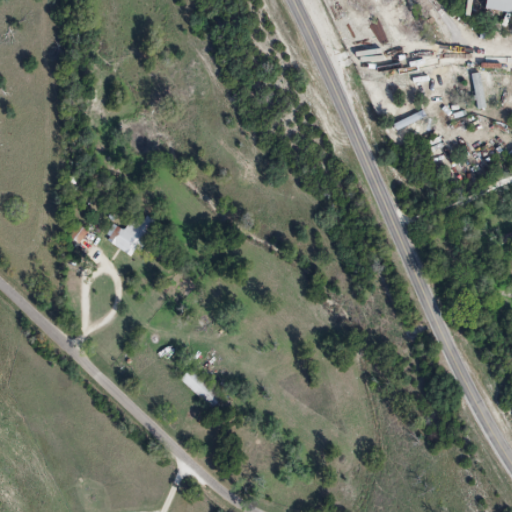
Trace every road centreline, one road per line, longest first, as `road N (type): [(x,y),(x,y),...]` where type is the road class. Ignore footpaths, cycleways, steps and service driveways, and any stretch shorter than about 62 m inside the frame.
road 1 (tertiary): [(291,0),(438,324),(511,462)]
road 2 (residential): [(256,511),(207,483),(0,286)]
